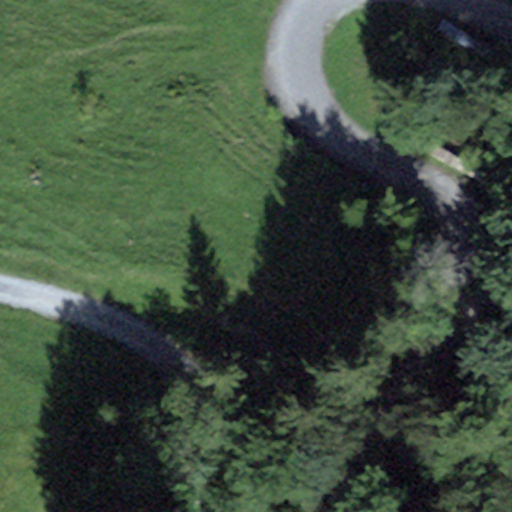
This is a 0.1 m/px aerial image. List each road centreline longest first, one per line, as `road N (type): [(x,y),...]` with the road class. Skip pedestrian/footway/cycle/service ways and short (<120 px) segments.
road 1 (unclassified): [(317,0),(300,26),(301,89),(320,119),(362,154),(442,196),(474,242),(478,270),(472,302),(333,511)]
road 2 (track): [(0,290),(105,320),(135,342),(199,430),(217,511)]
